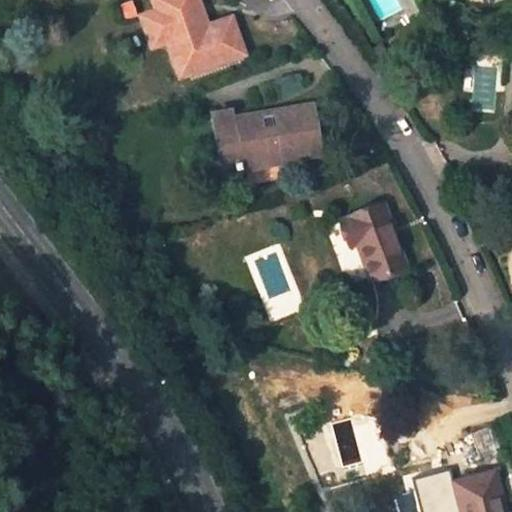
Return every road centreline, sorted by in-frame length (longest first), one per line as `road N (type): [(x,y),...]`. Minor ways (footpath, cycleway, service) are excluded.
road 1 (residential): [(511,374),(474,272),(372,94),(301,0)]
road 2 (tertiary): [(0,203),(145,393),(209,511)]
